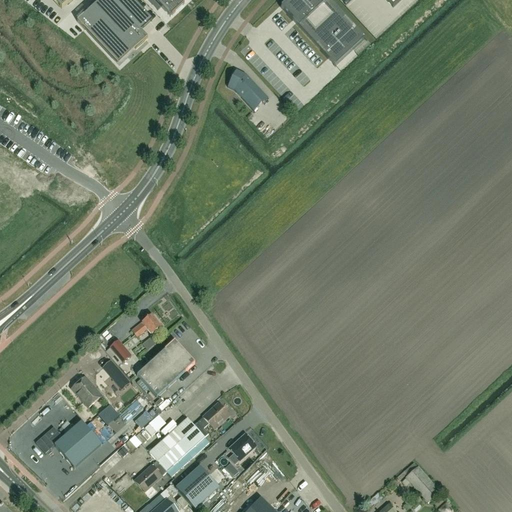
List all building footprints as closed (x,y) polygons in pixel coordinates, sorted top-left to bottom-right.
[(101,0),(77,23),(84,30),(85,30),(112,59),(129,42),(133,46),(132,47),(136,51),(147,40),(140,32),(151,22),(131,0),(101,0)] [(154,0),(171,18),(185,4),(183,2),(185,0),(154,0)] [(335,68),(364,40),(327,0),(293,0),(282,11),(335,68)] [(384,0),(392,8),(400,0),(384,0)] [(236,71),(236,72),(237,73),(229,89),(228,88),(227,88),(234,92),(254,113),(254,112),(253,111),(266,99),(267,100),(268,100),(246,76),(236,71)] [(137,339),(147,331),(151,336),(161,329),(152,316),(142,324),(132,332),(137,339)] [(120,339),(114,327),(106,330),(112,342),(120,339)] [(118,342),(105,353),(119,368),(131,357),(118,342)] [(195,365),(174,342),(165,351),(137,377),(157,399),(185,373),(185,374),(195,365)] [(110,362),(103,369),(112,380),(120,374),(110,362)] [(129,384),(120,374),(112,380),(122,391),(129,384)] [(88,410),(101,398),(85,379),(72,390),(88,410)] [(204,430),(209,425),(214,431),(229,417),(218,405),(203,419),(194,428),(187,420),(168,437),(190,462),(209,445),(204,439),(208,435),(204,430)] [(236,424),(238,422),(241,420),(236,415),(234,416),(231,419),(236,424)] [(81,423),(54,447),(74,470),(101,446),(81,423)] [(44,437),(35,445),(45,456),(54,448),(52,446),(61,438),(53,429),(44,437)] [(231,458),(228,461),(231,464),(233,467),(236,464),(239,462),(239,463),(247,455),(255,448),(250,442),(245,436),(237,444),(229,451),(231,453),(233,456),(231,458)] [(149,454),(157,462),(134,483),(144,494),(149,499),(157,492),(152,487),(162,478),(166,474),(171,479),(190,462),(168,437),(149,454)] [(118,454),(123,458),(128,453),(124,449),(118,454)] [(222,463),(213,450),(206,454),(214,466),(218,464),(219,466),(222,463)] [(413,464),(403,473),(405,476),(407,478),(405,479),(410,484),(427,505),(440,493),(418,468),(417,469),(413,464)] [(188,479),(176,490),(185,500),(195,511),(207,500),(219,489),(209,479),(200,468),(188,479)] [(240,476),(237,471),(231,477),(235,481),(240,476)] [(171,487),(166,491),(173,499),(177,495),(171,487)] [(371,498),(376,504),(387,494),(382,488),(371,498)] [(188,506),(181,499),(177,503),(183,510),(188,506)] [(273,511),(260,499),(254,505),(247,511),(273,511)] [(176,511),(167,501),(153,511),(176,511)]
